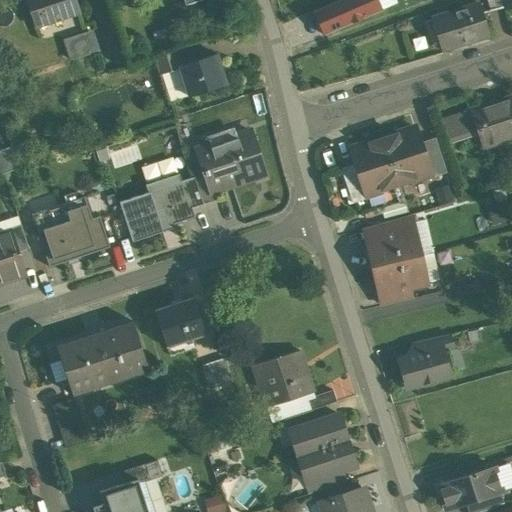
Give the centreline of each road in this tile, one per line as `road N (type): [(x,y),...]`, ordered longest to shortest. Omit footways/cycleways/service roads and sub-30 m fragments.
road 1 (residential): [(312,221),(0,325)]
road 2 (residential): [(312,221),(408,511)]
road 3 (residential): [(292,129),(511,60)]
road 4 (residential): [(0,328),(54,511)]
road 5 (residential): [(259,0),(292,129)]
